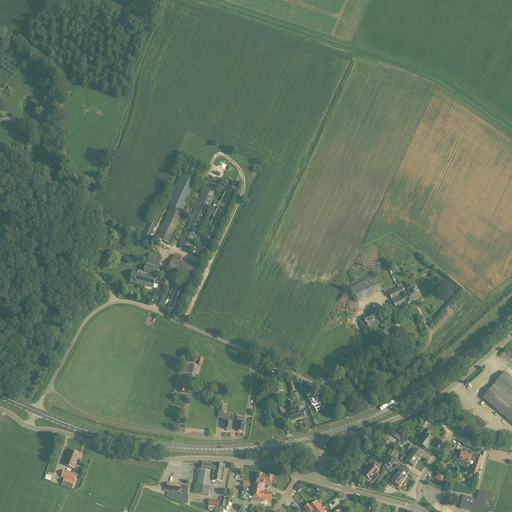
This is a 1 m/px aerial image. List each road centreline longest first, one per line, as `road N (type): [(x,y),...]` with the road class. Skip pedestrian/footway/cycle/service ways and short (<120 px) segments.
road 1 (unclassified): [(49,388),(84,322),(121,301),(318,386)]
road 2 (track): [(115,302),(90,267),(96,225),(62,158),(55,84),(37,62),(0,42)]
road 3 (primary): [(315,437),(229,449),(166,447),(37,411)]
road 4 (primary): [(315,437),(421,394),(511,316)]
road 5 (unclassified): [(49,388),(105,422),(245,437)]
road 6 (residential): [(297,475),(261,462),(154,458)]
road 7 (unclassified): [(154,458),(29,426)]
road 8 (residential): [(419,508),(417,487),(449,433),(424,405)]
road 9 (unclassified): [(321,462),(341,457),(366,430),(424,405)]
